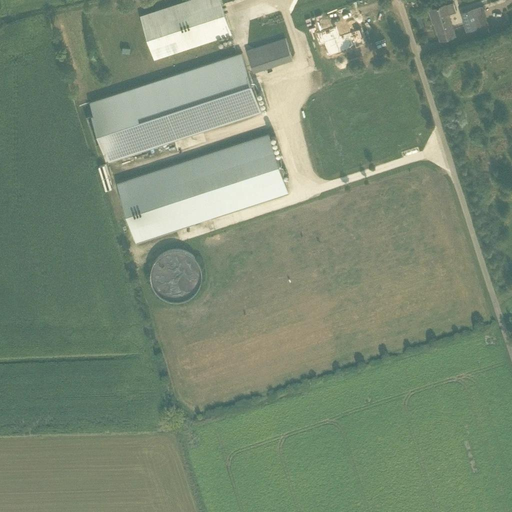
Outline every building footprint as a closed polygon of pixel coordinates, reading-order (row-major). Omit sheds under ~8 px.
[(185,0),(140,15),(154,59),(231,34),(219,0),(185,0)] [(453,1),(448,2),(431,8),(431,9),(430,11),(431,16),(434,17),(440,40),(455,35),(448,13),(451,12),(456,11),(453,1)] [(461,12),(467,31),(488,24),(482,5),(461,12)] [(323,33),(330,53),(365,41),(360,28),(347,32),(345,25),(323,33)] [(246,51),(253,71),(292,58),(286,38),(246,51)] [(242,52),(90,101),(93,113),(86,116),(99,153),(106,151),(109,161),(261,111),(242,52)] [(289,192),(269,132),(117,182),(136,242),(289,192)] [(106,164),(100,165),(102,177),(108,176),(106,164)] [(165,300),(204,290),(193,246),(154,256),(165,300)]
